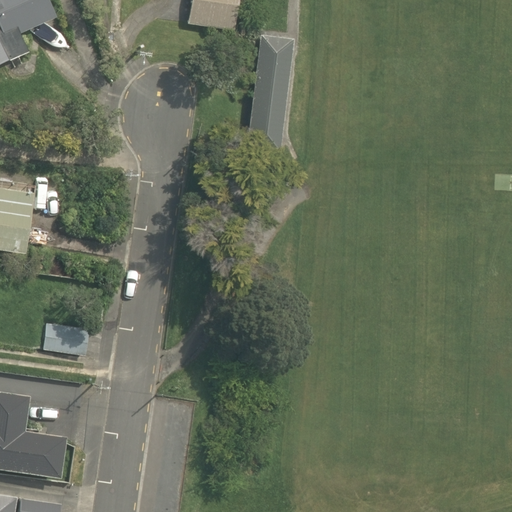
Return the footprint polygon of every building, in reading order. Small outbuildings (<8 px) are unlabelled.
[(0,0),(0,63),(28,50),(18,32),(56,14),(48,0),(0,0)] [(237,0),(190,0),(187,24),(233,30),(237,0)] [(279,156),(293,38),(260,33),(245,152),(279,156)] [(0,248),(24,252),(32,191),(0,187),(0,248)] [(88,329),(47,323),(43,349),(85,356),(88,329)] [(0,466),(61,475),(67,433),(25,427),(30,393),(0,388),(0,466)] [(0,511),(14,511),(17,494),(0,491),(0,511)] [(18,511),(59,511),(61,502),(21,496),(18,511)]
